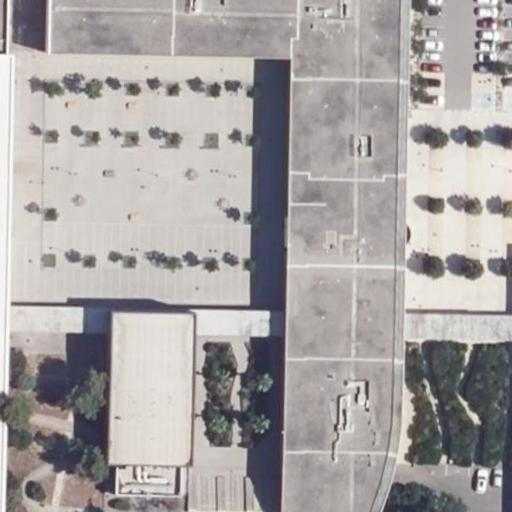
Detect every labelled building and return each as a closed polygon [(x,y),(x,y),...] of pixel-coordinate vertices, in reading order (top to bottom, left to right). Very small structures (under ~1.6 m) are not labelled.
[(0,0),(0,511),(2,511),(6,325),(0,324),(0,307),(7,307),(11,0),(0,0)] [(289,177),(288,246),(282,511),(382,511),(396,472),(398,456),(401,331),(401,312),(402,246),(405,246),(411,242),(414,237),(416,231),(414,224),(411,219),(406,215),(399,214),(400,173),(401,107),(408,0),(53,0),(52,53),(68,52),(290,61),(289,177)] [(195,314),(112,311),(110,462),(196,464),(195,314)] [(278,441),(253,441),(254,479),(279,479),(278,441)] [(237,479),(237,509),(253,508),(252,479),(237,479)] [(279,510),(278,489),(256,491),(258,511),(279,510)]
